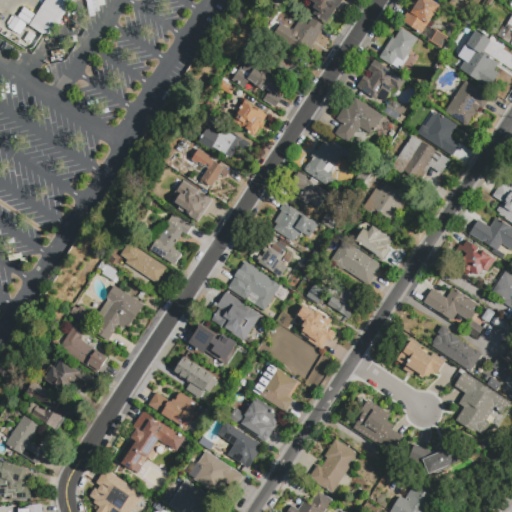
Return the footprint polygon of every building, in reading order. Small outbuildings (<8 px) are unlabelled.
[(30,25),(45,0),(70,0),(72,1),(53,32),(50,34),(46,35),(43,34),(41,33),(30,25)] [(344,0),(330,22),(325,18),(322,22),(314,17),(316,13),(309,8),(313,3),(308,0),(344,0)] [(423,36),(403,23),(417,0),(428,0),(441,8),(423,36)] [(472,13),(468,18),(450,6),(453,0),(464,0),(463,3),(470,7),(468,10),(472,13)] [(25,6),(37,13),(30,24),(19,17),(25,6)] [(15,16),(26,23),(19,35),(8,28),(15,16)] [(511,47),(498,38),(504,29),(508,32),(511,28),(508,25),(511,19),(511,47)] [(275,38),(282,26),(293,33),(293,31),(295,32),(301,23),(308,27),(313,20),(327,29),(313,50),(311,49),(306,57),(275,38)] [(66,27),(71,26),(75,39),(70,40),(66,27)] [(29,31),(35,35),(30,44),(24,40),(29,31)] [(403,31),(419,41),(408,58),(410,60),(402,72),(393,67),(393,68),(381,60),(394,40),(396,42),(403,31)] [(477,32),(491,42),(483,54),(496,63),(491,70),(500,75),(490,90),(462,71),(467,63),(452,52),(460,39),(468,45),(477,32)] [(449,40),(442,51),(431,44),(438,33),(449,40)] [(297,79),(293,86),(257,64),(268,47),(299,68),(293,77),(297,79)] [(405,81),(398,92),(394,88),(385,102),(377,97),(375,100),(357,88),(364,77),(369,80),(373,74),(368,71),(375,61),(405,81)] [(284,100),(277,111),(266,104),(272,95),(254,83),(252,85),(250,84),(246,91),(233,83),(241,70),(244,72),(249,65),(285,88),(279,97),(284,100)] [(477,115),(468,129),(443,112),(449,102),(453,105),(466,84),(492,100),(484,112),(478,108),(476,111),(478,112),(476,114),(477,115)] [(266,120),(255,137),(230,121),(237,109),(241,111),(243,107),(239,105),(245,96),(259,105),(254,112),(266,120)] [(384,119),(373,137),(362,130),(359,136),(357,135),(350,146),(336,137),(343,126),(337,122),(345,110),(350,113),(357,101),(384,119)] [(397,123),(385,115),(394,102),(405,110),(397,123)] [(212,132),(201,124),(208,112),(220,120),(212,132)] [(461,146),(453,159),(418,137),(424,128),(427,129),(436,114),(459,128),(452,140),(461,146)] [(207,129),(219,137),(210,150),(198,142),(207,129)] [(219,153),(212,148),(219,137),(223,131),(232,137),(234,134),(251,145),(246,153),(240,149),(239,152),(240,152),(238,156),(236,156),(232,161),(219,153)] [(451,163),(443,176),(431,169),(422,184),(406,173),(403,177),(393,170),(414,139),(451,163)] [(325,143),(340,153),(326,173),(336,179),(329,189),(305,173),(325,143)] [(198,149),(211,158),(211,159),(215,162),(209,170),(199,163),(197,165),(191,161),(198,149)] [(361,159),(356,167),(343,158),(348,151),(361,159)] [(215,164),(220,167),(231,175),(227,179),(222,176),(220,179),(213,190),(202,183),(215,164)] [(370,192),(359,185),(371,166),(382,173),(370,192)] [(307,207),(286,193),(299,173),(334,196),(330,204),(325,200),(318,210),(310,204),(307,207)] [(487,177),(498,183),(492,192),(482,186),(487,177)] [(199,220),(198,221),(197,222),(195,222),(174,206),(173,205),(173,204),(173,202),(176,197),(173,196),(180,185),(183,181),(212,200),(199,220)] [(414,204),(405,217),(402,214),(395,225),(376,212),(372,217),(363,210),(376,190),(380,193),(386,185),(395,191),(414,204)] [(494,197),(500,187),(501,186),(503,185),(505,185),(511,189),(511,224),(499,215),(500,214),(497,212),(502,205),(504,207),(505,205),(494,197)] [(294,244),(274,231),(278,225),(275,223),(282,213),(280,211),(284,204),(290,209),(291,208),(302,215),(296,224),(298,225),(304,216),(320,227),(314,235),(313,234),(309,239),(301,233),(294,244)] [(327,213),(338,220),(332,230),(321,222),(327,213)] [(192,227),(186,236),(182,234),(179,238),(180,239),(177,245),(175,244),(173,248),(182,254),(174,267),(150,251),(156,240),(150,236),(158,224),(165,228),(173,215),(192,227)] [(471,236),(480,223),(491,230),(497,220),(511,229),(511,252),(504,247),(499,254),(471,236)] [(395,237),(388,248),(390,249),(383,260),(356,242),(364,228),(369,231),(373,225),(380,229),(381,228),(395,237)] [(288,271),(282,280),(258,264),(263,258),(258,255),(264,247),(257,243),(263,235),(278,245),(276,248),(287,255),(282,263),(285,265),(284,267),(288,271)] [(467,242),(480,249),(477,254),(481,257),(484,253),(496,261),(487,273),(484,271),(483,272),(482,274),(480,276),(476,276),(473,275),(472,275),(471,274),(470,274),(468,277),(456,268),(462,260),(457,258),(459,255),(455,253),(460,245),(464,247),(467,242)] [(382,268),(370,287),(345,271),(344,272),(332,264),(345,244),(382,268)] [(168,271),(158,286),(127,265),(129,262),(122,258),(130,246),(168,271)] [(309,259),(314,262),(310,267),(305,264),(309,259)] [(290,292),(284,301),(274,295),(264,312),(228,289),(235,277),(234,277),(239,269),(241,269),(246,261),(290,292)] [(107,265),(119,273),(113,281),(102,273),(107,265)] [(511,324),(508,321),(508,320),(511,314),(511,310),(504,305),(506,303),(493,294),(507,274),(511,277),(511,324)] [(98,327),(104,320),(99,317),(109,302),(107,301),(116,288),(145,308),(132,327),(129,330),(127,328),(125,332),(120,328),(109,344),(94,333),(98,327)] [(327,295),(320,306),(308,298),(316,288),(327,295)] [(354,315),(351,321),(329,307),(334,299),(341,304),(350,290),(365,300),(361,306),(356,302),(350,312),(354,315)] [(453,324),(450,321),(425,305),(433,292),(448,301),(454,291),(480,308),(472,321),(470,324),(466,321),(458,316),(455,321),(453,324)] [(216,302),(220,304),(227,292),(261,315),(244,342),(212,321),(217,313),(212,310),(216,302)] [(72,315),(76,310),(79,312),(82,308),(93,316),(86,328),(74,320),(76,318),(72,315)] [(321,352),(308,343),(308,342),(300,337),(303,332),(302,328),(306,323),(304,322),(303,324),(299,322),(300,321),(295,317),(299,311),(301,313),(304,308),(310,312),(311,310),(322,318),(323,316),(332,322),(328,329),(337,335),(332,344),(328,341),(321,352)] [(487,310),(493,313),(487,322),(482,319),(487,310)] [(485,331),(478,341),(467,334),(474,324),(485,331)] [(431,348),(439,335),(438,334),(443,327),(451,332),(450,334),(451,335),(451,334),(461,341),(461,342),(465,345),(466,344),(470,347),(476,351),(477,351),(481,353),(480,355),(482,356),(470,374),(431,348)] [(109,361),(99,376),(61,351),(75,329),(85,335),(83,339),(83,344),(109,361)] [(225,350),(223,349),(219,346),(214,355),(220,359),(211,373),(205,368),(198,379),(191,390),(195,393),(192,398),(179,389),(182,385),(178,382),(185,371),(184,370),(197,349),(193,347),(202,333),(206,336),(211,329),(223,336),(231,342),(225,350)] [(434,372),(432,375),(431,374),(427,379),(424,377),(424,378),(415,372),(412,376),(399,367),(400,364),(397,362),(399,359),(400,357),(400,355),(402,353),(404,352),(410,343),(431,357),(433,354),(445,362),(437,374),(434,372)] [(217,379),(180,356),(171,372),(189,383),(185,390),(200,398),(204,391),(208,393),(217,379)] [(501,376),(493,370),(501,359),(509,365),(508,366),(511,369),(511,391),(511,393),(507,390),(508,387),(498,380),(501,376)] [(96,382),(88,394),(73,384),(66,396),(46,382),(54,369),(57,371),(63,363),(82,375),(83,373),(96,382)] [(270,365),(278,370),(260,396),(253,391),(270,365)] [(294,404),(287,415),(260,398),(278,371),(299,385),(289,400),(294,404)] [(509,404),(501,416),(494,411),(486,423),(490,426),(483,437),(474,431),(472,433),(456,422),(465,410),(459,406),(466,396),(455,388),(464,375),(509,404)] [(502,387),(498,393),(489,386),(493,380),(502,387)] [(33,417),(39,408),(46,413),(48,409),(28,396),(35,385),(61,402),(62,400),(69,405),(63,413),(67,416),(56,433),(33,417)] [(150,408),(158,395),(172,405),(174,402),(177,403),(182,395),(200,407),(196,413),(200,416),(194,425),(192,424),(186,432),(160,415),(160,414),(150,408)] [(230,421),(237,411),(247,417),(257,401),(273,411),(272,413),(281,419),(280,420),(281,421),(276,428),(278,429),(267,445),(230,421)] [(354,430),(358,424),(355,422),(368,402),(391,417),(387,423),(394,427),(382,446),(381,447),(380,447),(378,446),(354,430)] [(125,452),(129,446),(132,448),(145,429),(142,427),(150,415),(186,439),(177,454),(157,441),(151,451),(148,449),(144,456),(140,453),(136,459),(125,452)] [(46,454),(38,467),(7,447),(25,419),(42,430),(32,445),(46,454)] [(224,440),(219,437),(224,429),(227,425),(266,450),(255,466),(254,465),(249,471),(229,458),(236,448),(224,440)] [(326,459),(337,443),(359,458),(333,497),(310,481),(319,468),(323,470),(329,461),(326,459)] [(430,475),(425,460),(414,454),(417,445),(432,452),(431,448),(441,444),(443,449),(453,445),(460,463),(430,475)] [(217,494),(195,479),(195,478),(190,475),(198,462),(199,463),(206,452),(225,464),(245,477),(237,490),(225,482),(217,494)] [(26,469),(26,486),(31,486),(31,499),(7,501),(7,503),(1,504),(0,496),(0,461),(5,463),(5,462),(14,465),(14,467),(22,470),(23,468),(26,469)] [(106,471),(142,496),(130,511),(111,511),(101,505),(99,508),(94,504),(96,502),(89,498),(95,489),(98,491),(100,487),(96,484),(106,471)] [(419,487),(424,479),(441,489),(435,498),(434,497),(424,511),(390,511),(400,497),(405,500),(415,485),(419,487)] [(176,511),(170,508),(187,483),(208,497),(201,507),(207,511),(206,511),(176,511)] [(319,494),(333,503),(327,511),(291,511),(293,509),(298,511),(300,511),(306,503),(311,507),(319,494)]
